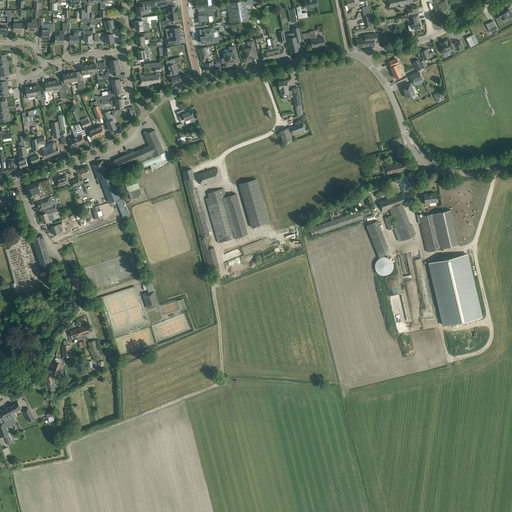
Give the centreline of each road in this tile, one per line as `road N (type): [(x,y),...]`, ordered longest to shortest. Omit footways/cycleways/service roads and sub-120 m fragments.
road 1 (track): [(496,169),(473,245),(490,336),(480,352),(447,359)]
road 2 (tertiary): [(511,167),(450,173),(419,159),(394,101),(363,58)]
road 3 (residential): [(51,357),(81,306),(19,182)]
road 4 (tertiary): [(198,83),(363,58)]
road 5 (tertiary): [(19,182),(110,148),(145,113)]
